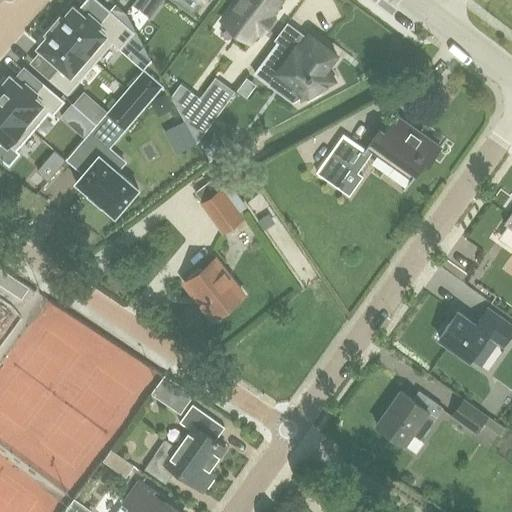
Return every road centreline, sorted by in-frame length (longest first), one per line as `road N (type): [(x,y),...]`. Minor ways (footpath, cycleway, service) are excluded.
road 1 (residential): [(294,437),(511,114)]
road 2 (residential): [(294,437),(0,242)]
